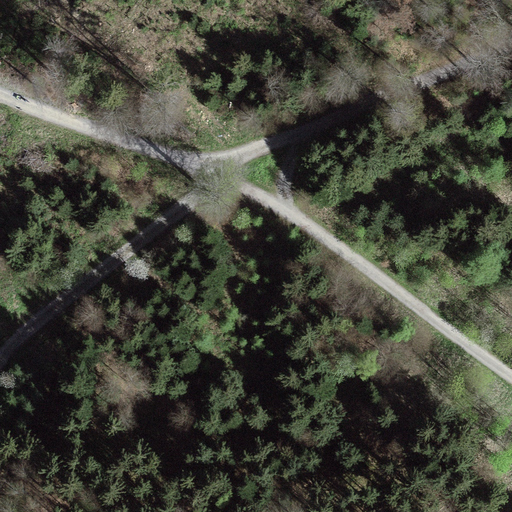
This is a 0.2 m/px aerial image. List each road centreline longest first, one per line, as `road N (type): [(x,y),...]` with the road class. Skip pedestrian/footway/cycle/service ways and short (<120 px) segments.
road 1 (track): [(511,375),(286,209),(211,170)]
road 2 (track): [(211,170),(511,42)]
road 3 (track): [(0,367),(23,319),(184,204),(211,170)]
road 4 (track): [(211,170),(0,97)]
